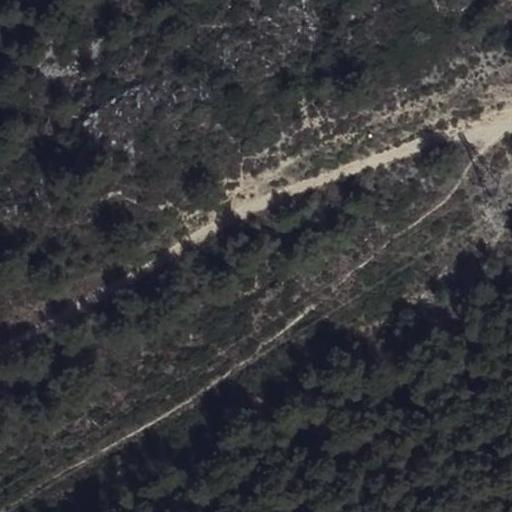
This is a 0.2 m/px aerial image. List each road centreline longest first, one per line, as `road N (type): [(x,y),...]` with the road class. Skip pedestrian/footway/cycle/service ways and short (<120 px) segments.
road 1 (track): [(0,348),(185,241),(325,181)]
road 2 (track): [(325,181),(506,118)]
